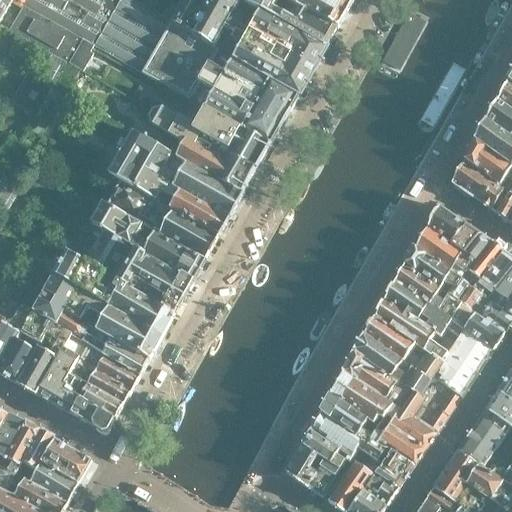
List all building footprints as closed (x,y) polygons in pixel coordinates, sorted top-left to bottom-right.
[(0,0),(0,23),(13,1),(10,0),(0,0)] [(213,50),(170,25),(125,0),(105,0),(105,2),(101,0),(10,0),(13,1),(22,6),(82,40),(93,47),(206,110),(271,148),(298,99),(234,62),(213,50)] [(213,50),(221,36),(242,48),(234,62),(298,99),(337,31),(300,10),(294,21),(276,11),(282,0),(184,0),(171,23),(170,25),(213,50)] [(354,1),(351,0),(282,0),(300,10),(337,31),(354,1)] [(82,40),(22,6),(8,31),(56,58),(68,65),(82,40)] [(427,22),(408,11),(378,63),(397,74),(427,22)] [(79,71),(93,47),(82,40),(68,65),(79,71)] [(419,126),(420,129),(420,131),(421,133),(422,133),(423,134),(425,134),(427,133),(430,132),(432,130),(436,126),(440,120),(476,57),(461,48),(425,111),(422,118),(420,123),(419,126)] [(54,90),(68,65),(56,58),(42,83),(54,90)] [(64,96),(79,71),(68,65),(54,90),(64,96)] [(54,90),(42,83),(30,76),(13,105),(38,119),(54,90)] [(511,86),(508,84),(498,104),(511,114),(511,86)] [(53,130),(63,111),(60,104),(64,96),(54,90),(38,119),(30,133),(42,139),(47,130),(53,130)] [(511,114),(498,104),(487,124),(511,142),(511,114)] [(271,148),(206,110),(194,129),(157,108),(152,109),(147,117),(149,124),(170,136),(173,131),(178,134),(179,132),(228,159),(229,156),(257,172),(271,148)] [(310,189),(309,192),(310,194),(310,197),(311,198),(312,199),(313,199),(315,200),(317,199),(320,198),(322,196),(326,192),(330,186),(366,123),(350,114),(314,177),(311,183),(310,189)] [(511,142),(487,124),(487,125),(476,144),(511,169),(511,142)] [(257,172),(229,156),(228,159),(179,132),(178,134),(173,131),(170,136),(185,145),(176,160),(242,198),(257,172)] [(41,151),(38,146),(42,139),(30,133),(17,155),(29,163),(32,157),(37,158),(41,151)] [(242,198),(176,160),(134,137),(111,178),(122,184),(136,192),(145,175),(233,223),(237,217),(233,215),(242,198)] [(511,169),(476,144),(476,145),(465,164),(499,189),(507,178),(511,181),(511,193),(510,196),(511,197),(511,169)] [(29,172),(26,168),(29,163),(17,155),(14,160),(9,160),(6,166),(8,171),(5,176),(18,184),(21,178),(26,177),(29,172)] [(508,194),(499,189),(465,164),(465,165),(461,163),(456,172),(460,174),(452,188),(468,200),(470,197),(492,213),(499,201),(502,204),(508,194)] [(136,192),(219,239),(226,227),(230,229),(233,223),(145,175),(136,192)] [(122,184),(108,208),(142,228),(156,235),(205,263),(218,241),(219,239),(136,192),(122,184)] [(511,223),(511,197),(510,196),(508,194),(502,204),(499,201),(492,213),(510,226),(511,226),(511,223)] [(466,228),(454,220),(450,217),(452,214),(437,203),(432,213),(436,215),(428,230),(451,246),(464,255),(479,237),(466,228)] [(193,284),(205,263),(156,235),(149,247),(135,240),(142,228),(108,208),(103,206),(92,226),(105,234),(130,248),(138,252),(193,284)] [(247,299),(247,302),(247,305),(248,307),(249,309),(250,309),(251,310),(252,310),(255,309),(257,308),(260,306),(263,302),(268,296),(304,233),(288,224),(252,287),(249,294),(247,299)] [(475,263),(464,255),(451,246),(428,230),(427,231),(416,251),(447,273),(453,266),(466,274),(475,263)] [(193,284),(138,252),(133,260),(126,256),(130,248),(105,234),(86,266),(102,275),(117,284),(175,317),(193,284)] [(475,263),(490,245),(479,237),(464,255),(475,263)] [(473,291),(503,254),(490,245),(475,263),(466,274),(459,282),(468,288),(473,291)] [(468,288),(459,282),(447,273),(416,251),(411,249),(408,254),(413,257),(406,269),(440,291),(446,282),(454,287),(448,297),(458,303),(468,288)] [(495,291),(511,269),(511,260),(503,254),(473,291),(488,301),(495,291)] [(175,317),(117,284),(110,296),(95,287),(102,275),(86,266),(66,255),(58,269),(41,260),(36,269),(54,278),(162,339),(171,325),(170,325),(175,317)] [(448,297),(440,291),(406,269),(399,281),(395,278),(392,284),(396,286),(449,322),(451,323),(461,309),(463,306),(458,303),(448,297)] [(509,302),(511,298),(511,269),(495,291),(499,294),(491,304),(498,309),(504,299),(509,302)] [(155,354),(162,340),(162,339),(54,278),(40,303),(33,299),(34,297),(19,288),(11,303),(12,303),(33,315),(55,328),(64,313),(81,323),(89,310),(106,320),(99,333),(149,363),(154,354),(155,354)] [(449,322),(396,286),(392,284),(388,290),(393,292),(386,304),(433,334),(438,338),(443,330),(449,322)] [(488,301),(473,291),(468,288),(458,303),(463,306),(461,309),(504,337),(511,324),(511,318),(498,309),(491,304),(488,301)] [(511,298),(509,302),(504,299),(498,309),(511,318),(511,298)] [(0,371),(17,342),(21,335),(33,315),(12,303),(6,314),(18,322),(13,331),(0,324),(0,371)] [(446,356),(427,342),(433,334),(386,304),(377,321),(415,346),(422,351),(442,364),(430,381),(461,402),(493,353),(451,323),(449,322),(443,330),(457,340),(446,356)] [(504,337),(461,309),(451,323),(493,353),(504,337)] [(149,363),(99,333),(81,323),(64,313),(55,328),(71,338),(87,347),(141,378),(149,363)] [(38,398),(71,338),(55,328),(33,315),(21,335),(41,346),(37,354),(18,387),(38,398)] [(415,346),(377,321),(367,338),(367,339),(407,366),(413,357),(409,355),(415,346)] [(84,383),(71,376),(87,347),(71,338),(38,398),(71,417),(80,401),(74,397),(77,392),(83,396),(86,391),(81,388),(84,383)] [(461,402),(430,381),(442,364),(422,351),(416,360),(413,357),(407,366),(367,339),(366,339),(356,356),(345,376),(393,408),(437,438),(461,402)] [(0,376),(18,387),(37,354),(17,342),(0,371),(0,376)] [(179,420),(178,423),(179,425),(179,428),(180,430),(181,430),(182,431),(184,431),(186,430),(189,429),(191,427),(195,423),(199,417),(235,354),(219,345),(183,408),(180,415),(179,420)] [(141,378),(87,347),(71,376),(84,383),(124,407),(129,398),(133,392),(141,378)] [(511,375),(499,395),(511,403),(511,375)] [(393,408),(345,376),(332,398),(367,421),(370,421),(380,427),(393,408)] [(124,407),(84,383),(81,388),(86,391),(83,396),(77,392),(74,397),(80,401),(115,422),(124,407)] [(511,403),(499,395),(485,415),(510,432),(511,433),(511,403)] [(370,442),(380,427),(370,421),(367,421),(332,398),(322,415),(362,442),(358,449),(366,454),(382,465),(391,453),(386,450),(385,452),(370,442)] [(115,422),(80,401),(71,417),(103,436),(107,437),(109,434),(115,422)] [(415,469),(437,438),(393,408),(380,427),(370,442),(385,452),(386,450),(391,453),(415,469)] [(0,435),(9,419),(0,413),(0,435)] [(362,442),(322,415),(312,434),(338,452),(348,458),(346,462),(349,464),(358,449),(362,442)] [(489,463),(510,432),(485,415),(460,453),(434,492),(454,505),(467,486),(480,467),(484,470),(489,463)] [(0,470),(1,471),(25,427),(9,419),(0,435),(0,470)] [(22,467),(39,435),(25,427),(1,471),(15,478),(22,467)] [(335,457),(338,452),(312,434),(304,447),(320,458),(340,472),(345,463),(335,457)] [(38,475),(42,467),(55,444),(39,435),(22,467),(38,475)] [(78,488),(92,464),(55,444),(42,467),(78,488)] [(311,473),(320,458),(304,447),(303,448),(299,445),(289,463),(294,465),(288,475),(299,483),(297,486),(307,493),(309,491),(310,491),(318,478),(311,473)] [(399,493),(415,469),(391,453),(382,465),(375,477),(399,493)] [(382,465),(366,454),(358,465),(375,477),(382,465)] [(323,500),(339,475),(340,472),(320,458),(311,473),(318,478),(310,491),(323,500)] [(496,473),(489,463),(484,470),(493,476),(496,473)] [(375,477),(358,465),(356,464),(345,479),(339,475),(323,500),(340,511),(350,511),(362,494),(375,477)] [(42,467),(38,475),(31,487),(67,507),(78,488),(42,467)] [(511,511),(511,488),(503,482),(493,476),(484,470),(480,467),(467,486),(506,511),(511,511)] [(511,468),(505,479),(503,482),(511,488),(511,468)] [(15,478),(1,471),(0,470),(0,492),(5,496),(12,485),(21,491),(15,501),(34,511),(64,511),(67,507),(31,487),(15,478)] [(505,479),(496,473),(493,476),(503,482),(505,479)] [(387,511),(399,493),(375,477),(362,494),(387,511)] [(506,511),(467,486),(454,505),(462,510),(464,511),(506,511)] [(0,511),(34,511),(15,501),(5,496),(0,492),(0,511)] [(460,511),(462,510),(454,505),(434,492),(426,504),(437,511),(460,511)] [(385,511),(387,511),(362,494),(350,511),(385,511)]
